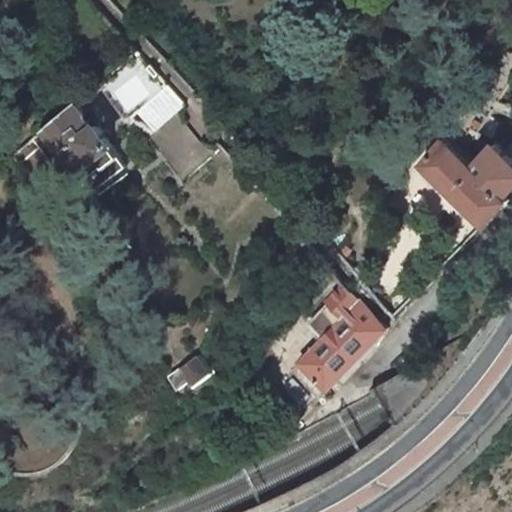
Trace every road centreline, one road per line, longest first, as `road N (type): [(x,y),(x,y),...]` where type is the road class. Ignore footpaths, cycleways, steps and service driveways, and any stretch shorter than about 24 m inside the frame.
road 1 (secondary): [(511,312),(468,378),(422,424),(359,477),(294,511)]
road 2 (secondary): [(365,511),(440,453),(511,373)]
road 3 (track): [(97,0),(179,90)]
